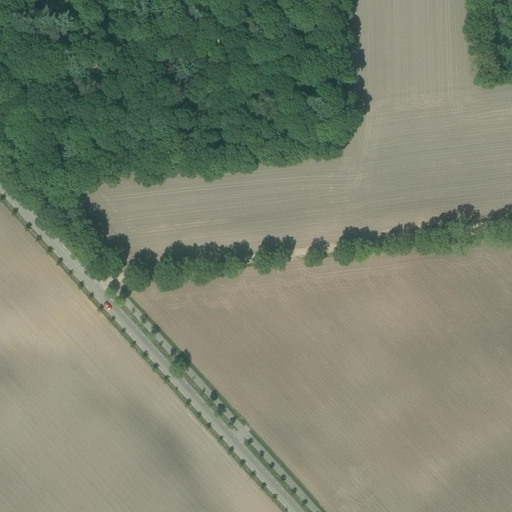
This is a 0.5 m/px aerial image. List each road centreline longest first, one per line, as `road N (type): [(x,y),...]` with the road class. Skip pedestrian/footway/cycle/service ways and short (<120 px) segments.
road 1 (tertiary): [(295,511),(0,182)]
road 2 (track): [(110,277),(511,227)]
